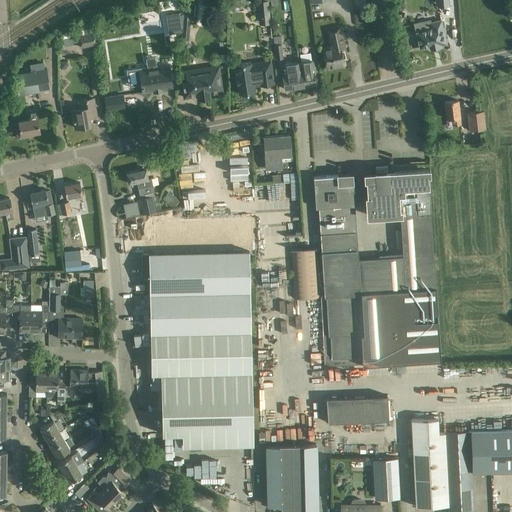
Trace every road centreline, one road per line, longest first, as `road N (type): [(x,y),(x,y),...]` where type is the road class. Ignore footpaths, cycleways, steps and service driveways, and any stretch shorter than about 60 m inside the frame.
road 1 (tertiary): [(101,150),(511,56)]
road 2 (unclassified): [(121,357),(101,150)]
road 3 (residential): [(20,425),(22,356),(121,357)]
road 4 (unclassified): [(160,479),(132,434),(121,357)]
